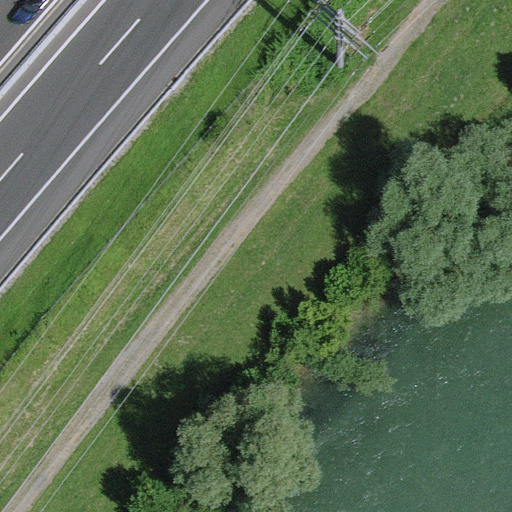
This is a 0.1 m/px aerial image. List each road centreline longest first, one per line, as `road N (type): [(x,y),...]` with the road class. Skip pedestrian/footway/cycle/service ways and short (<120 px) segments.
road 1 (track): [(0,511),(424,0)]
road 2 (motorway): [(0,184),(158,0)]
